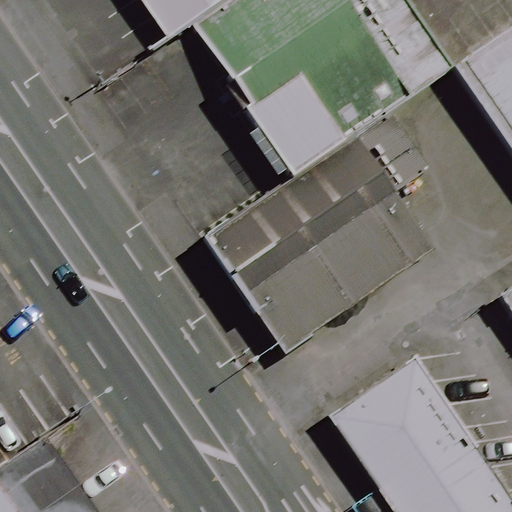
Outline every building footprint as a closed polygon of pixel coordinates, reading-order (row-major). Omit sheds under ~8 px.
[(133,0),(165,45),(186,31),(230,0),(133,0)] [(230,0),(186,31),(288,176),(388,103),(313,0),(230,0)] [(511,12),(427,70),(511,194),(511,12)] [(288,176),(200,240),(285,355),(433,247),(392,192),(432,163),(388,103),(288,176)] [(511,288),(497,299),(511,320),(511,288)] [(505,511),(397,356),(313,413),(380,511),(505,511)] [(0,511),(59,511),(19,453),(0,465),(0,511)]
